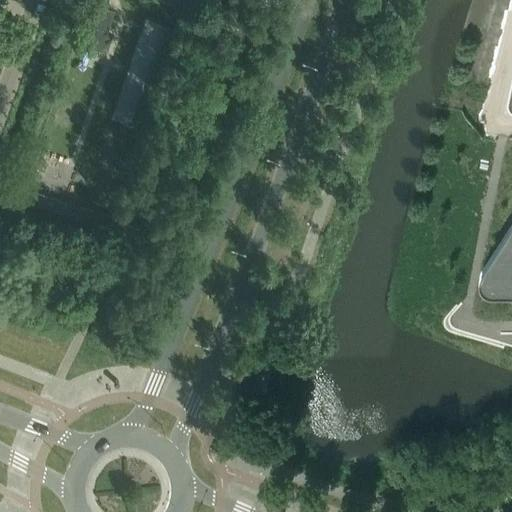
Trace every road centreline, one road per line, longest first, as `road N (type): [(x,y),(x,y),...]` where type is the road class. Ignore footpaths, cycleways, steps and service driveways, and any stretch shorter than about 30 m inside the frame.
road 1 (tertiary): [(168,455),(346,0)]
road 2 (tertiary): [(303,0),(234,195),(127,436)]
road 3 (residential): [(0,122),(41,0)]
